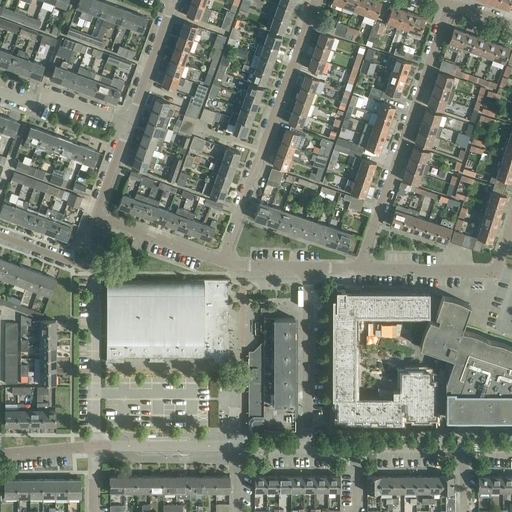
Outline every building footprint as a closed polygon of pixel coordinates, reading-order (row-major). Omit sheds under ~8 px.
[(80,16),(85,18),(91,0),(79,0),(77,7),(82,9),(80,16)] [(93,13),(99,15),(104,1),(100,0),(91,0),(85,18),(90,20),(93,13)] [(238,4),(227,0),(233,3),(230,10),(235,12),(238,4)] [(279,0),(278,4),(292,9),(295,0),(279,0)] [(345,0),(343,6),(354,10),(357,0),(345,0)] [(357,0),(354,10),(365,14),(370,0),(357,0)] [(377,0),(370,0),(365,14),(376,18),(382,2),(377,0)] [(499,0),(498,5),(509,9),(511,0),(499,0)] [(107,25),(108,25),(115,5),(104,1),(99,15),(104,17),(102,25),(107,26),(107,25)] [(205,6),(191,2),(187,15),(200,19),(205,6)] [(249,6),(241,4),(239,9),(247,12),(249,6)] [(278,4),(274,16),(288,20),(292,9),(278,4)] [(115,21),(120,23),(126,9),(115,5),(108,25),(113,27),(115,21)] [(386,21),(398,26),(403,9),(392,5),(386,21)] [(2,15),(12,18),(15,11),(4,7),(2,15)] [(120,23),(132,27),(137,13),(126,9),(120,23)] [(408,33),(415,14),(403,9),(398,26),(409,30),(408,33)] [(12,18),(23,22),(26,15),(15,11),(12,18)] [(137,13),(132,27),(143,31),(148,17),(137,13)] [(415,14),(408,33),(419,37),(426,18),(415,14)] [(23,22),(34,26),(37,19),(26,15),(23,22)] [(233,17),(229,15),(229,16),(230,16),(228,21),(226,20),(223,28),(229,30),(233,17)] [(288,20),(274,16),(270,28),(283,33),(288,20)] [(236,18),(231,32),(239,34),(241,29),(237,27),(238,24),(240,19),(236,18)] [(322,30),(333,34),(336,25),(335,25),(334,27),(330,26),(332,21),(327,20),(325,24),(324,24),(322,30)] [(376,34),(380,22),(375,20),(368,39),(373,41),(376,34)] [(184,21),(180,34),(193,39),(195,32),(201,34),(203,28),(184,21)] [(385,24),(380,22),(376,34),(381,36),(385,24)] [(18,34),(34,40),(37,31),(21,26),(18,34)] [(66,34),(78,38),(81,31),(69,26),(66,34)] [(458,51),(460,47),(465,32),(453,27),(447,47),(458,51)] [(336,35),(344,37),(346,32),(341,31),(342,29),(339,28),(336,35)] [(78,38),(89,42),(92,35),(81,31),(78,38)] [(259,41),(259,42),(278,49),(282,36),(268,31),(264,43),(259,41)] [(239,34),(231,32),(227,44),(234,47),(239,34)] [(321,32),(317,44),(330,49),(334,37),(321,32)] [(460,47),(471,51),(476,35),(465,32),(460,47)] [(41,41),(52,45),(55,37),(44,33),(44,34),(42,39),(41,41)] [(213,46),(216,47),(222,49),(227,36),(217,33),(213,46)] [(180,34),(175,46),(188,51),(193,39),(180,34)] [(89,42),(100,46),(103,39),(92,35),(89,42)] [(481,57),(482,55),(487,40),(476,35),(471,51),(470,53),(481,57)] [(70,47),(74,49),(77,42),(65,37),(62,45),(70,47)] [(493,58),(493,59),(499,44),(487,40),(482,55),(483,55),(482,56),(492,60),(493,58)] [(77,42),(74,49),(85,53),(86,48),(87,48),(88,46),(77,42)] [(117,52),(122,54),(126,42),(124,47),(120,45),(117,52)] [(126,42),(122,54),(132,58),(135,51),(126,48),(128,43),(126,42)] [(260,55),(259,55),(273,60),(278,49),(259,42),(255,53),(260,55)] [(317,44),(312,56),(326,60),(330,49),(317,44)] [(360,44),(356,57),(361,59),(366,46),(360,44)] [(499,44),(493,59),(504,63),(510,48),(499,44)] [(175,46),(171,59),(184,64),(188,51),(175,46)] [(209,56),(208,58),(218,62),(222,49),(216,47),(213,57),(209,56)] [(364,59),(372,61),(376,50),(368,47),(364,59)] [(402,50),(400,55),(412,59),(413,54),(415,49),(408,47),(406,51),(402,50)] [(7,67),(18,71),(24,53),(25,51),(19,48),(17,55),(12,53),(7,67)] [(0,52),(0,64),(7,67),(12,53),(1,49),(0,52)] [(18,71),(29,75),(34,61),(28,59),(29,55),(24,53),(18,71)] [(106,60),(118,65),(120,57),(109,53),(106,60)] [(392,69),(407,74),(411,62),(389,54),(385,66),(393,68),(392,69)] [(230,58),(223,55),(220,63),(227,65),(230,58)] [(259,55),(255,67),(269,72),(273,60),(259,55)] [(326,60),(312,56),(308,68),(322,72),(326,60)] [(120,57),(118,65),(128,69),(131,61),(120,57)] [(211,62),(207,72),(213,74),(218,62),(208,58),(205,57),(204,59),(211,62)] [(356,57),(352,69),(357,71),(361,59),(356,57)] [(171,59),(166,72),(185,79),(185,78),(179,76),(184,64),(171,59)] [(451,73),(454,63),(442,59),(439,69),(451,73)] [(50,78),(62,83),(67,69),(66,69),(69,63),(63,60),(60,66),(55,65),(50,78)] [(34,61),(29,75),(40,79),(45,65),(34,61)] [(269,72),(255,67),(244,63),(242,69),(250,72),(247,78),(251,79),(265,84),(269,72)] [(451,73),(462,76),(463,72),(460,70),(462,66),(454,63),(451,73)] [(503,74),(509,76),(511,66),(507,64),(503,74)] [(73,87),(84,91),(91,70),(80,66),(78,73),(73,87)] [(67,69),(62,83),(73,87),(78,73),(67,69)] [(217,69),(212,83),(220,86),(222,81),(221,80),(224,72),(217,69)] [(352,69),(346,85),(352,87),(357,71),(352,69)] [(389,80),(403,85),(407,74),(392,69),(389,80)] [(96,72),(91,70),(84,91),(94,95),(99,81),(94,79),(96,72)] [(439,71),(435,83),(451,88),(454,89),(455,85),(452,84),(455,77),(439,71)] [(185,79),(166,72),(162,84),(175,89),(177,83),(183,85),(185,79)] [(213,74),(207,72),(204,82),(209,84),(213,74)] [(462,76),(473,80),(475,75),(463,72),(462,76)] [(305,74),(301,86),(315,91),(319,79),(305,74)] [(94,95),(105,98),(112,79),(101,75),(99,81),(94,95)] [(473,80),(484,84),(486,79),(475,75),(473,80)] [(112,79),(105,98),(116,103),(124,80),(113,76),(112,79)] [(499,85),(504,87),(508,78),(502,76),(499,85)] [(486,79),(484,84),(496,88),(497,83),(486,79)] [(371,89),(370,92),(381,96),(390,99),(391,93),(399,96),(403,85),(389,80),(385,92),(370,86),(370,88),(371,89)] [(208,95),(214,97),(216,98),(220,86),(212,83),(210,89),(208,95)] [(240,93),(246,95),(259,100),(263,88),(250,83),(248,90),(242,88),(240,93)] [(435,83),(432,94),(447,99),(451,100),(452,96),(448,95),(449,94),(450,95),(452,89),(450,89),(451,88),(435,83)] [(346,85),(341,100),(347,102),(352,87),(346,85)] [(482,98),(485,87),(481,85),(477,96),(482,98)] [(301,86),(297,98),(311,103),(315,91),(301,86)] [(201,90),(198,98),(203,99),(206,92),(201,90)] [(487,95),(499,98),(501,94),(488,90),(487,95)] [(381,96),(370,92),(368,98),(379,101),(381,96)] [(349,104),(354,105),(355,106),(358,96),(352,94),(349,104)] [(447,99),(432,94),(428,105),(443,110),(447,99)] [(191,95),(189,101),(201,106),(203,99),(198,98),(191,95)] [(208,95),(203,107),(210,109),(214,98),(214,97),(208,95)] [(246,95),(241,107),(255,112),(259,100),(246,95)] [(482,98),(477,96),(473,108),(478,110),(482,98)] [(157,99),(153,110),(170,116),(171,116),(173,110),(167,108),(169,102),(166,101),(156,97),(156,98),(157,99)] [(297,98),(293,110),(306,115),(311,103),(297,98)] [(347,102),(341,100),(339,107),(344,109),(347,102)] [(189,101),(187,108),(199,113),(201,106),(189,101)] [(382,102),(378,114),(391,119),(396,106),(382,102)] [(354,105),(349,104),(345,115),(350,116),(354,105)] [(199,119),(206,121),(210,109),(203,107),(199,119)] [(230,116),(230,117),(251,124),(255,112),(241,107),(239,113),(233,111),(231,117),(230,116)] [(482,112),(494,116),(495,111),(483,107),(482,112)] [(187,108),(185,114),(197,118),(199,113),(187,108)] [(427,108),(423,120),(439,125),(442,114),(427,108)] [(206,121),(211,124),(213,124),(215,121),(218,122),(221,113),(210,109),(206,121)] [(153,110),(149,121),(166,128),(170,116),(153,110)] [(306,115),(293,110),(288,122),(302,127),(306,115)] [(335,118),(333,124),(338,126),(342,114),(337,112),(333,111),(331,116),(335,118)] [(0,133),(2,134),(8,118),(0,114),(0,133)] [(185,114),(183,119),(195,124),(197,118),(185,114)] [(366,121),(366,122),(388,130),(391,119),(378,114),(374,124),(366,121)] [(479,119),(492,123),(493,118),(481,114),(479,119)] [(251,124),(230,117),(228,122),(235,124),(233,131),(246,136),(251,124)] [(8,118),(2,134),(10,137),(11,134),(14,136),(19,122),(8,118)] [(183,119),(181,124),(193,129),(195,124),(183,119)] [(423,120),(419,131),(435,136),(439,125),(423,120)] [(149,121),(145,132),(164,139),(168,128),(166,128),(149,121)] [(366,122),(362,134),(384,141),(388,130),(366,122)] [(179,130),(191,134),(193,129),(181,124),(181,125),(179,130)] [(338,126),(333,124),(329,137),(334,138),(338,126)] [(30,144),(36,146),(42,130),(31,126),(24,145),(28,147),(30,144)] [(282,141),(295,146),(301,148),(305,135),(286,128),(282,141)] [(47,152),(48,152),(54,135),(42,130),(36,146),(44,149),(44,150),(48,151),(47,152)] [(435,136),(419,131),(415,142),(431,148),(431,146),(434,148),(438,138),(435,136)] [(145,132),(140,144),(152,148),(155,142),(162,145),(164,139),(145,132)] [(351,148),(362,152),(364,147),(380,152),(384,141),(362,134),(358,145),(351,142),(345,140),(344,145),(351,148)] [(52,152),(60,155),(65,139),(54,135),(48,152),(51,153),(52,152)] [(182,145),(182,146),(186,147),(190,137),(182,135),(179,144),(182,145)] [(189,147),(195,150),(200,137),(194,135),(189,147)] [(195,150),(201,152),(206,139),(200,137),(195,150)] [(323,155),(322,156),(328,157),(333,141),(322,137),(320,143),(321,144),(318,153),(323,155)] [(472,142),(484,146),(486,141),(474,137),(472,142)] [(71,158),(77,143),(65,139),(60,155),(67,157),(66,159),(70,161),(71,158)] [(282,141),(277,153),(290,157),(295,146),(282,141)] [(74,160),(82,163),(88,147),(77,143),(71,158),(75,159),(74,160)] [(140,144),(136,155),(155,162),(157,156),(150,154),(152,148),(140,144)] [(476,151),(482,153),(483,148),(471,144),(469,149),(476,151)] [(414,145),(410,157),(425,162),(429,151),(414,145)] [(88,147),(82,163),(90,166),(91,163),(94,164),(99,151),(88,147)] [(240,152),(227,147),(222,159),(236,164),(240,152)] [(351,148),(349,154),(360,158),(362,152),(351,148)] [(187,153),(185,159),(193,162),(193,161),(195,156),(187,153)] [(290,157),(277,153),(273,165),(286,169),(290,157)] [(498,164),(498,165),(511,168),(511,156),(504,154),(502,161),(498,159),(497,164),(498,164)] [(155,162),(136,155),(132,167),(144,171),(147,165),(153,167),(155,162)] [(169,167),(171,168),(178,170),(182,159),(175,156),(172,164),(171,164),(169,167)] [(218,171),(232,176),(236,164),(222,159),(217,157),(213,169),(218,171)] [(410,157),(406,168),(422,173),(425,162),(410,157)] [(363,158),(359,169),(372,174),(376,162),(363,158)] [(447,162),(452,164),(454,160),(457,161),(454,169),(459,170),(462,162),(448,158),(447,162)] [(330,159),(326,171),(331,173),(335,161),(330,159)] [(27,172),(29,165),(30,164),(18,160),(15,169),(26,173),(27,172)] [(34,175),(38,177),(41,169),(36,167),(36,168),(29,165),(27,172),(34,175)] [(511,178),(511,168),(498,165),(497,169),(499,169),(497,177),(491,176),(490,181),(506,186),(508,180),(511,181),(511,178)] [(272,167),(270,173),(281,177),(284,171),(272,167)] [(314,179),(320,181),(324,169),(318,167),(314,179)] [(178,170),(171,168),(167,179),(174,182),(178,170)] [(422,173),(406,168),(402,179),(418,184),(422,173)] [(462,172),(475,176),(476,172),(464,168),(462,172)] [(41,169),(38,177),(49,181),(52,173),(41,169)] [(56,183),(61,185),(64,178),(66,171),(60,169),(54,169),(53,173),(50,181),(56,183)] [(64,178),(61,185),(65,187),(71,170),(67,169),(66,171),(64,178)] [(359,169),(355,181),(368,186),(372,174),(359,169)] [(129,176),(141,180),(143,176),(130,171),(129,176)] [(218,171),(214,183),(228,188),(232,176),(218,171)] [(331,173),(326,171),(322,182),(327,184),(331,173)] [(11,179),(23,183),(26,176),(14,172),(11,179)] [(270,173),(268,179),(266,183),(278,187),(280,182),(282,183),(283,178),(281,177),(270,173)] [(285,180),(293,182),(295,176),(288,173),(285,180)] [(460,179),(473,183),(474,178),(462,174),(460,179)] [(30,186),(34,188),(37,180),(32,178),(26,176),(23,183),(30,186)] [(141,180),(140,182),(152,186),(154,180),(143,176),(141,180)] [(177,183),(184,186),(186,180),(179,177),(177,183)] [(82,184),(83,181),(76,179),(72,189),(84,193),(86,186),(82,184)] [(306,179),(304,184),(316,189),(317,184),(306,179)] [(42,182),(37,180),(34,188),(39,189),(46,191),(48,185),(41,182),(42,182)] [(368,186),(355,181),(353,186),(346,183),(344,190),(365,197),(368,186)] [(415,186),(401,181),(399,187),(410,191),(411,189),(413,190),(415,186)] [(455,183),(450,182),(446,194),(451,195),(455,183)] [(166,183),(164,189),(175,193),(177,187),(166,183)] [(228,188),(214,183),(210,195),(223,200),(228,188)] [(50,193),(57,196),(60,188),(49,184),(48,185),(46,191),(44,196),(47,197),(50,196),(50,193)] [(319,195),(326,197),(329,188),(322,185),(320,190),(321,190),(319,195)] [(484,201),(486,202),(503,207),(507,195),(503,194),(505,188),(494,185),(490,198),(485,196),(484,201)] [(421,193),(425,194),(427,190),(415,186),(414,190),(417,192),(421,193)] [(329,188),(326,197),(333,199),(336,190),(329,188)] [(67,203),(79,207),(82,197),(71,192),(67,203)] [(141,215),(146,202),(148,196),(137,192),(134,198),(130,211),(141,215)] [(455,196),(467,200),(469,195),(456,192),(455,196)] [(118,206),(130,211),(134,198),(123,194),(118,206)] [(350,200),(350,201),(362,205),(364,199),(352,195),(350,200)] [(0,210),(0,214),(10,219),(16,203),(9,200),(9,198),(5,197),(0,210)] [(212,200),(210,206),(221,210),(223,204),(212,200)] [(21,223),(27,207),(29,202),(24,201),(23,206),(16,203),(10,219),(21,223)] [(350,201),(348,207),(360,211),(362,205),(350,201)] [(141,215),(153,219),(158,206),(146,202),(141,215)] [(254,218),(266,222),(272,206),(260,202),(254,218)] [(487,207),(485,214),(499,219),(503,207),(486,202),(485,206),(487,207)] [(21,223),(33,227),(40,206),(33,203),(31,209),(27,207),(21,223)] [(390,224),(401,227),(406,213),(408,208),(396,204),(390,224)] [(153,219),(164,223),(169,210),(158,206),(153,219)] [(266,222),(277,226),(283,210),(272,206),(266,222)] [(459,216),(464,218),(467,208),(462,206),(459,216)] [(164,223),(176,227),(182,208),(178,207),(176,213),(169,210),(164,223)] [(33,227),(44,231),(50,216),(50,215),(52,209),(48,208),(46,214),(38,211),(33,227)] [(187,231),(192,219),(194,213),(182,208),(176,227),(187,231)] [(277,226),(289,230),(294,214),(283,210),(277,226)] [(401,227),(413,231),(418,216),(406,213),(401,227)] [(289,230),(300,234),(306,218),(294,214),(289,230)] [(480,220),(479,225),(495,230),(499,219),(485,214),(483,221),(480,220)] [(44,231),(55,235),(61,220),(50,216),(44,231)] [(413,231),(424,235),(429,220),(418,216),(413,231)] [(300,234),(312,238),(317,222),(306,218),(300,234)] [(455,228),(460,229),(463,220),(458,218),(455,228)] [(187,231),(199,236),(204,223),(192,219),(187,231)] [(204,223),(199,236),(211,240),(217,221),(212,219),(210,225),(204,223)] [(61,220),(55,235),(67,240),(73,224),(61,220)] [(424,235),(436,239),(441,224),(429,220),(424,235)] [(312,238),(323,242),(329,226),(317,222),(312,238)] [(441,224),(436,239),(447,242),(452,227),(441,224)] [(478,237),(484,239),(492,242),(495,230),(479,225),(478,229),(480,230),(478,237)] [(323,242),(335,246),(340,230),(329,226),(323,242)] [(340,230),(335,246),(347,250),(352,234),(340,230)] [(451,241),(457,243),(460,232),(454,230),(451,241)] [(457,243),(463,245),(466,234),(460,232),(457,243)] [(463,245),(468,247),(472,236),(466,234),(463,245)] [(468,247),(474,249),(478,238),(472,236),(468,247)] [(474,249),(480,251),(484,239),(478,237),(478,238),(474,249)] [(0,276),(2,278),(9,261),(0,257),(0,276)] [(2,278),(14,282),(20,265),(9,261),(2,278)] [(14,282),(26,286),(32,269),(20,265),(14,282)] [(26,286),(38,291),(44,274),(32,269),(26,286)] [(44,274),(38,291),(50,295),(56,278),(44,274)] [(214,356),(214,361),(229,361),(229,330),(228,330),(228,279),(230,279),(204,278),(203,279),(107,279),(107,361),(124,361),(124,356),(150,356),(150,360),(149,360),(149,361),(165,361),(165,360),(163,360),(163,356),(214,356)] [(355,339),(355,312),(355,304),(345,304),(345,291),(345,289),(337,289),(337,299),(334,299),(334,401),(338,401),(338,396),(354,396),(355,339)] [(345,304),(355,304),(355,312),(428,312),(428,311),(428,289),(428,294),(421,294),(421,291),(345,291),(345,304)] [(440,353),(435,367),(435,395),(436,395),(436,410),(445,410),(445,418),(448,418),(450,418),(453,419),(456,419),(459,419),(462,419),(465,419),(467,419),(470,418),(473,418),(476,418),(479,418),(482,419),(484,419),(487,419),(490,419),(493,419),(496,419),(499,418),(502,418),(505,418),(508,418),(511,419),(511,418),(511,345),(511,346),(509,344),(507,343),(504,342),(501,341),(499,340),(496,340),(493,339),(490,339),(487,338),(485,336),(482,335),(480,334),(477,333),(474,332),(472,331),(469,330),(466,330),(463,329),(462,329),(470,305),(471,304),(468,303),(466,302),(463,300),(461,299),(458,298),(456,297),(453,296),(450,296),(447,295),(444,295),(442,294),(442,296),(440,302),(432,299),(433,289),(428,289),(428,311),(432,312),(430,318),(429,318),(429,320),(426,324),(425,328),(423,332),(422,336),(421,341),(421,344),(420,346),(440,353)] [(6,305),(17,309),(19,304),(20,300),(13,297),(11,301),(8,300),(6,305)] [(17,309),(29,313),(31,308),(19,304),(17,309)] [(31,308),(29,313),(41,318),(43,313),(31,308)] [(21,324),(31,324),(31,318),(21,314),(21,324)] [(274,408),(274,318),(274,316),(267,316),(267,330),(264,330),(264,344),(258,350),(258,366),(253,366),(249,370),(249,375),(253,379),(251,381),(251,414),(253,415),(249,419),(249,428),(249,430),(253,433),(254,433),(254,434),(264,434),(267,430),(267,429),(294,429),(295,423),(298,423),(298,408),(274,408)] [(295,317),(274,318),(274,408),(298,408),(298,323),(295,323),(295,317)] [(41,326),(41,333),(56,333),(56,320),(33,320),(33,326),(41,326)] [(41,333),(41,345),(56,345),(56,333),(41,333)] [(41,345),(41,358),(56,358),(56,345),(41,345)] [(41,358),(41,370),(56,370),(56,358),(41,358)] [(338,408),(338,411),(338,417),(401,418),(401,413),(407,413),(407,416),(415,416),(415,418),(428,418),(428,416),(436,416),(436,410),(436,395),(435,395),(435,367),(434,370),(432,369),(432,378),(430,378),(430,370),(422,370),(422,367),(409,367),(409,369),(401,369),(401,389),(393,389),(393,397),(354,396),(338,396),(338,401),(338,406),(337,406),(337,408),(338,408)] [(56,370),(41,370),(41,383),(56,383),(56,370)] [(37,409),(31,409),(31,425),(44,425),(43,402),(37,402),(37,409)] [(49,402),(43,402),(44,425),(56,425),(56,409),(49,409),(49,402)] [(24,403),(19,403),(19,410),(19,425),(31,425),(31,409),(24,410),(24,403)] [(5,410),(6,425),(19,425),(19,410),(5,410)] [(110,492),(124,492),(124,475),(110,475),(110,492)] [(124,492),(137,492),(137,475),(124,475),(124,492)] [(137,492),(150,492),(151,475),(137,475),(137,492)] [(163,498),(163,492),(163,475),(151,475),(150,492),(157,492),(157,498),(163,498)] [(163,492),(177,492),(177,475),(163,475),(163,492)] [(191,475),(177,475),(177,492),(191,492),(191,475)] [(191,475),(191,492),(191,498),(196,498),(196,492),(203,492),(203,475),(191,475)] [(216,475),(203,475),(203,492),(216,492),(216,475)] [(230,475),(216,475),(216,492),(230,492),(230,475)] [(267,490),(267,475),(255,475),(255,490),(267,490)] [(279,475),(267,475),(267,490),(279,490),(279,475)] [(291,475),(279,475),(279,490),(291,490),(291,475)] [(304,475),(291,475),(291,490),(304,490),(304,475)] [(316,475),(304,475),(304,490),(316,490),(316,475)] [(328,475),(316,475),(316,490),(328,490),(328,475)] [(341,475),(328,475),(328,490),(341,490),(341,475)] [(380,492),(381,492),(381,475),(367,475),(367,492),(375,492),(375,496),(380,496),(380,492)] [(381,492),(393,492),(393,475),(381,475),(381,492)] [(393,492),(405,492),(405,475),(393,475),(393,492)] [(405,492),(417,492),(417,475),(405,475),(405,492)] [(429,495),(429,475),(417,475),(417,492),(429,492),(429,495)] [(441,492),(441,475),(429,475),(429,495),(440,495),(440,492),(441,492)] [(441,475),(441,492),(447,492),(447,510),(441,510),(441,511),(453,511),(453,506),(455,506),(455,491),(453,491),(453,475),(441,475)] [(491,476),(478,475),(478,496),(491,496),(491,491),(491,476)] [(503,491),(511,490),(511,475),(503,476),(503,491)] [(491,491),(503,491),(503,476),(491,476),(491,491)] [(18,497),(18,479),(5,479),(5,497),(18,497)] [(30,479),(18,479),(18,497),(30,497),(30,479)] [(43,479),(30,479),(30,497),(43,497),(43,479)] [(55,479),(43,479),(43,497),(55,497),(55,479)] [(68,479),(55,479),(55,497),(68,497),(68,479)] [(81,479),(68,479),(68,497),(81,497),(81,479)]
